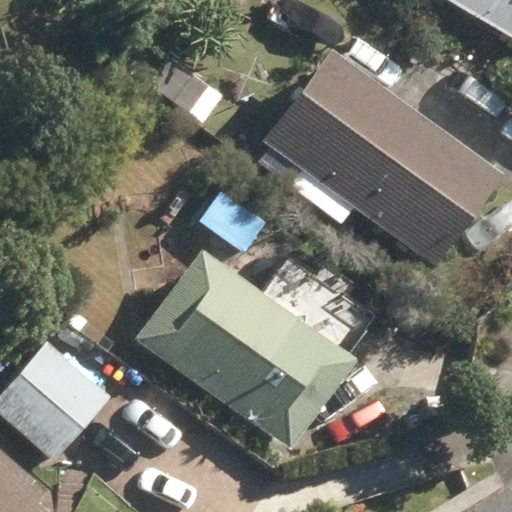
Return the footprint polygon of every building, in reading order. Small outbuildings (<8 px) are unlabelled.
[(511,0),(440,0),(511,42),(511,0)] [(230,96),(169,56),(144,95),(205,135),(230,96)] [(265,146),(439,271),(503,180),(329,56),(265,146)] [(137,344),(292,455),(356,364),(348,358),(376,320),(294,261),(266,300),(201,253),(137,344)] [(0,417),(53,463),(110,397),(48,344),(0,398),(0,417)] [(0,511),(46,511),(39,505),(47,496),(0,454),(0,511)]
